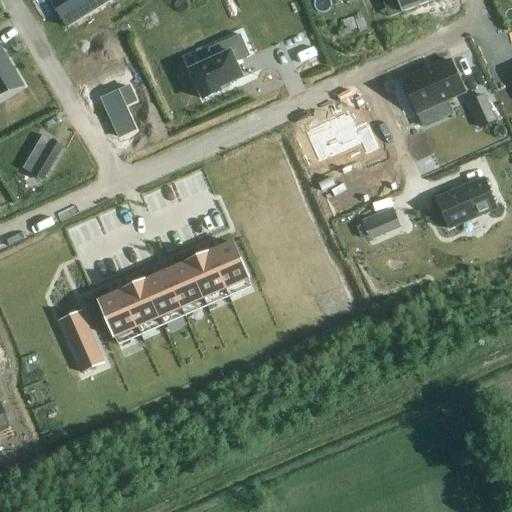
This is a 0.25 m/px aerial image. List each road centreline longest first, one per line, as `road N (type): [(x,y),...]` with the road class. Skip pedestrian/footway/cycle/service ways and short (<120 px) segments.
road 1 (residential): [(122,183),(372,78)]
road 2 (residential): [(122,183),(8,0)]
road 3 (residential): [(372,78),(465,28),(476,0)]
road 4 (residential): [(0,238),(122,183)]
